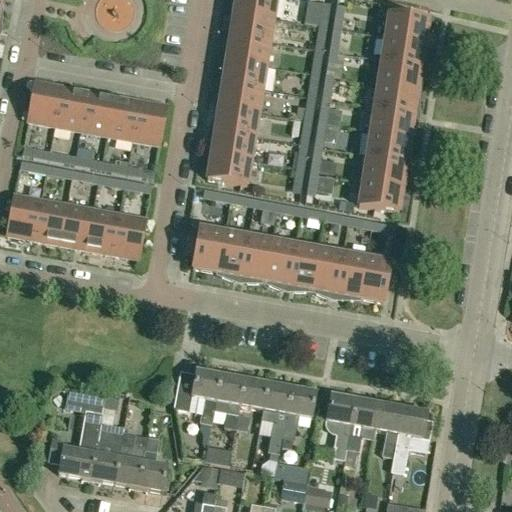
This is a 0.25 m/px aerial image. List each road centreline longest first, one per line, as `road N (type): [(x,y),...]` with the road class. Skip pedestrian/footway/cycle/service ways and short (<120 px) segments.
road 1 (residential): [(474,353),(157,297)]
road 2 (residential): [(474,353),(511,113)]
road 3 (residential): [(157,297),(188,95)]
road 4 (residential): [(24,65),(188,95)]
road 5 (residential): [(448,511),(474,353)]
road 6 (residential): [(0,274),(133,301),(157,297)]
road 7 (residential): [(24,65),(0,183)]
